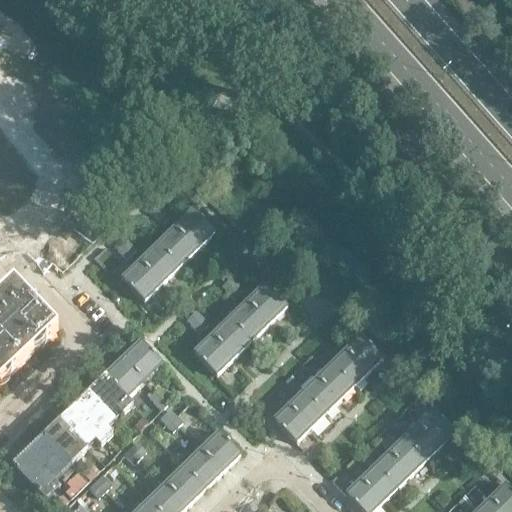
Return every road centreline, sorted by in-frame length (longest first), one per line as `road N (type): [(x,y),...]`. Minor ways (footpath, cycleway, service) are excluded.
road 1 (trunk): [(341,0),(511,190)]
road 2 (residential): [(0,424),(85,341),(11,263)]
road 3 (unknown): [(11,263),(64,180),(0,108)]
road 4 (trunk): [(511,119),(405,0)]
road 5 (residential): [(328,511),(278,460),(226,511)]
